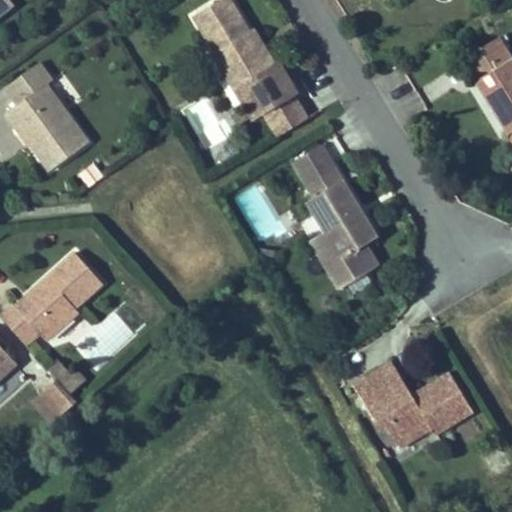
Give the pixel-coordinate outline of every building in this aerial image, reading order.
[(0,14),(14,4),(11,0),(0,0),(0,1),(1,3),(0,4),(0,14)] [(213,53),(228,78),(246,82),(250,80),(269,111),(294,96),(299,93),(280,61),(275,63),(265,46),(261,48),(250,30),(231,0),(219,0),(194,16),(215,51),(213,53)] [(265,46),(254,27),(250,30),(261,48),(265,46)] [(511,131),(511,56),(500,36),(463,59),(509,134),(511,131)] [(89,142),(47,84),(53,80),(40,62),(6,87),(18,104),(6,112),(17,126),(21,123),(34,141),(30,144),(50,171),(89,142)] [(294,96),(269,111),(250,80),(246,82),(228,78),(254,120),(264,114),(278,136),(308,118),(294,96)] [(0,109),(1,112),(13,105),(3,88),(0,89),(0,109)] [(34,141),(21,123),(17,126),(30,144),(34,141)] [(335,166),(322,145),(295,160),(308,182),(335,166)] [(103,177),(94,164),(82,174),(91,186),(103,177)] [(377,237),(364,214),(360,216),(356,208),(359,206),(335,166),(308,182),(316,196),(309,200),(327,232),(342,257),(327,266),(340,288),(379,265),(366,244),(377,237)] [(342,257),(327,232),(312,241),(327,266),(342,257)] [(79,311),(76,307),(104,283),(76,252),(46,278),(50,282),(20,309),(16,305),(14,302),(0,314),(27,344),(40,332),(47,340),(79,311)] [(20,309),(50,282),(46,278),(16,305),(20,309)] [(0,377),(17,362),(0,343),(0,377)] [(72,375),(58,361),(50,369),(58,379),(62,384),(72,375)] [(473,411),(450,372),(413,395),(402,377),(391,384),(381,368),(353,386),(368,411),(375,407),(388,429),(396,442),(428,423),(431,428),(435,434),(473,411)] [(71,394),(86,380),(77,370),(72,375),(62,384),(71,394)] [(62,384),(58,379),(38,396),(58,419),(78,401),(71,394),(62,384)] [(58,419),(38,396),(33,401),(52,423),(58,419)] [(388,429),(375,407),(368,411),(382,433),(388,429)] [(431,428),(428,423),(396,442),(399,448),(431,428)]
